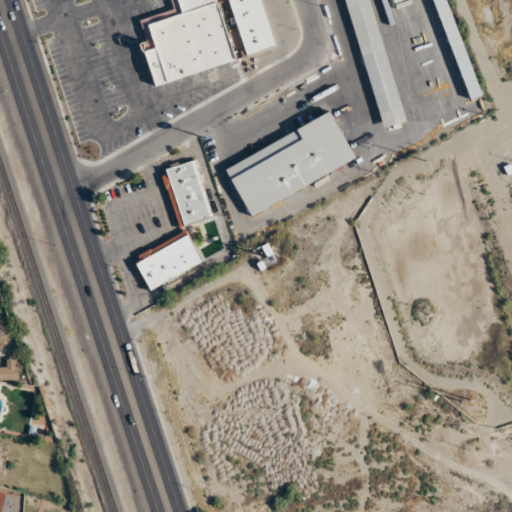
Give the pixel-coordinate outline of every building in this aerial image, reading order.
[(273,46),(259,0),(169,0),(172,10),(140,19),(146,41),(142,42),(154,85),(237,61),(230,39),(241,36),(246,54),(273,46)] [(344,0),(382,127),(405,120),(369,0),(344,0)] [(356,158),(330,111),(224,168),(250,215),(356,158)] [(201,269),(190,225),(214,219),(198,160),(162,169),(181,239),(136,251),(145,284),(201,269)] [(18,360),(8,360),(8,369),(0,368),(0,379),(18,379),(18,360)]
